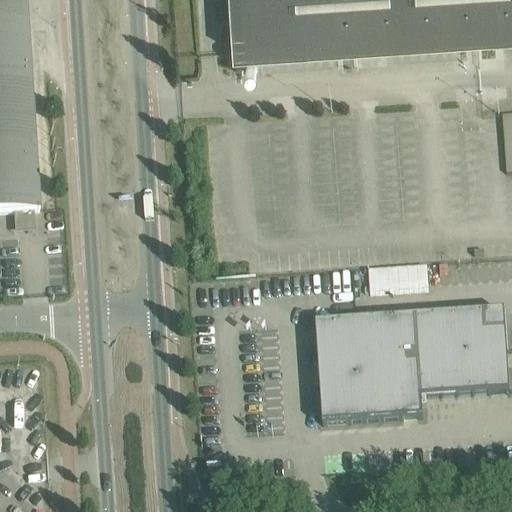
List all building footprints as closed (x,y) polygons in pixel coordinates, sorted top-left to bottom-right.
[(0,0),(0,217),(39,215),(38,206),(25,0),(0,0)] [(511,0),(230,0),(234,53),(511,34),(511,0)] [(511,117),(502,118),(507,177),(511,176),(511,117)] [(433,293),(432,269),(372,270),(373,295),(433,293)] [(319,385),(319,387),(320,387),(323,428),(423,422),(422,402),(426,402),(510,396),(504,315),(316,328),(319,369),(318,369),(318,371),(320,371),(321,385),(319,385)]
